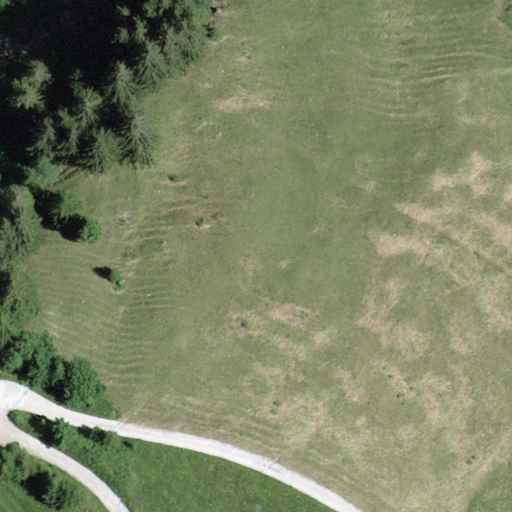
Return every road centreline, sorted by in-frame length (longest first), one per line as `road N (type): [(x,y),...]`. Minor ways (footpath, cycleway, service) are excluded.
road 1 (track): [(0,393),(267,465),(347,511)]
road 2 (track): [(119,511),(82,473),(0,428)]
